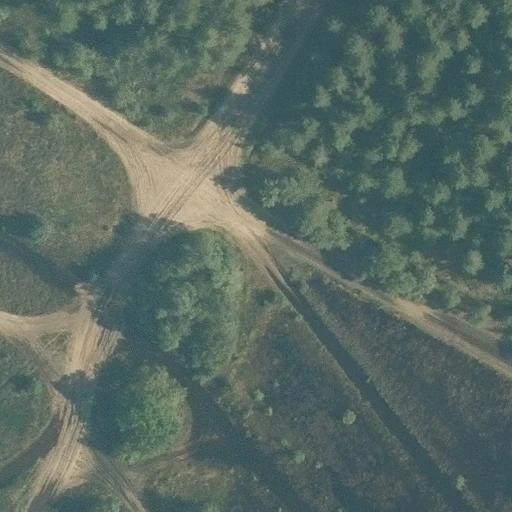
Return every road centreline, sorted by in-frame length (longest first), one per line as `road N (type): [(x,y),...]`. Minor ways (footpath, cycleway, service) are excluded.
road 1 (track): [(463,511),(254,242),(61,68),(0,25)]
road 2 (track): [(0,480),(35,453),(176,172),(295,0)]
